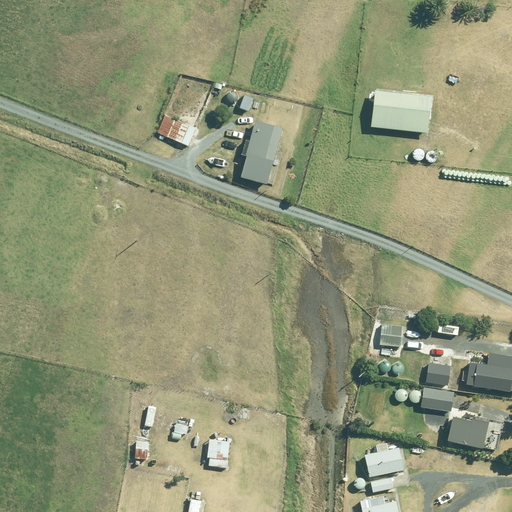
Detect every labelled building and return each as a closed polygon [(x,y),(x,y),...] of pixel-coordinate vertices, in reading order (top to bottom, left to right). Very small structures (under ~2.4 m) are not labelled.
[(492,52),(473,48),(455,127),(486,134),(504,55),(492,52)] [(430,97),(375,91),(371,128),(426,134),(430,97)] [(196,127),(174,119),(166,139),(188,147),(196,127)] [(280,131),(254,124),(240,179),(266,186),(280,131)] [(436,152),(415,149),(413,161),(435,164),(436,152)] [(400,328),(381,327),(380,355),(399,356),(400,328)] [(511,363),(489,361),(488,367),(470,365),(467,387),(511,393),(511,363)] [(449,368),(427,366),(426,383),(447,385),(449,368)] [(453,392),(424,388),(421,409),(450,413),(453,392)] [(454,420),(453,425),(430,421),(428,435),(427,440),(482,450),(485,431),(471,428),(472,423),(454,420)] [(402,471),(398,450),(365,457),(369,478),(402,471)] [(364,478),(352,480),(354,493),(366,491),(364,478)] [(392,490),(390,479),(370,482),(372,493),(392,490)] [(395,511),(394,503),(361,510),(361,511),(395,511)]
